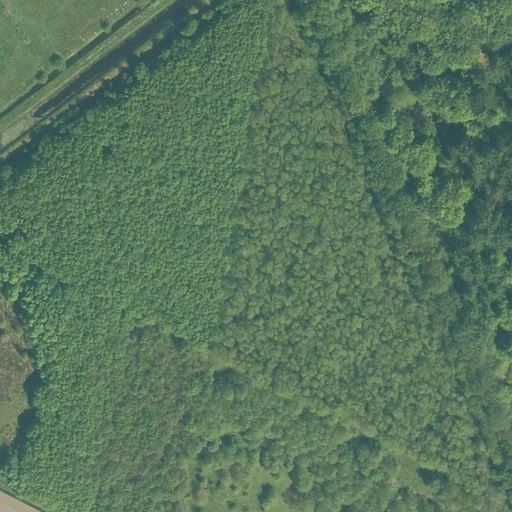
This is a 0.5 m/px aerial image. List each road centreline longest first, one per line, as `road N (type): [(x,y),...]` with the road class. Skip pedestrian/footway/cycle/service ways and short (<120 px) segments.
road 1 (track): [(306,0),(511,459)]
road 2 (track): [(0,159),(209,0)]
